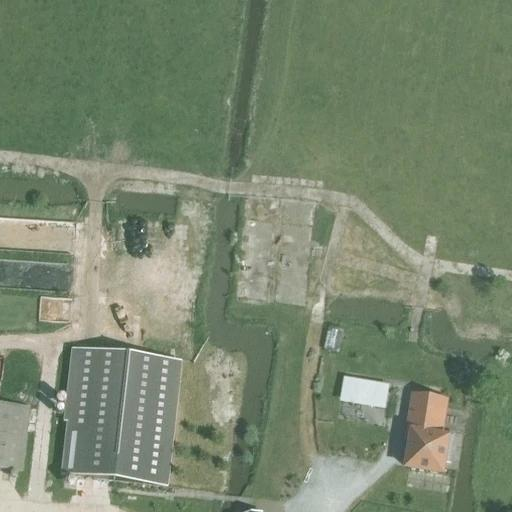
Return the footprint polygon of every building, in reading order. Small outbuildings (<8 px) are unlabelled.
[(236,299),(263,300),(266,236),(239,235),(236,299)] [(76,351),(61,477),(163,488),(178,362),(76,351)] [(367,391),(365,403),(385,406),(387,395),(367,391)] [(444,476),(446,464),(451,465),(456,436),(442,434),(446,407),(415,402),(409,435),(414,436),(408,470),(444,476)] [(0,469),(22,472),(29,410),(0,406),(0,469)] [(298,429),(301,417),(284,413),(280,424),(298,429)] [(367,453),(367,413),(350,413),(350,453),(367,453)]
